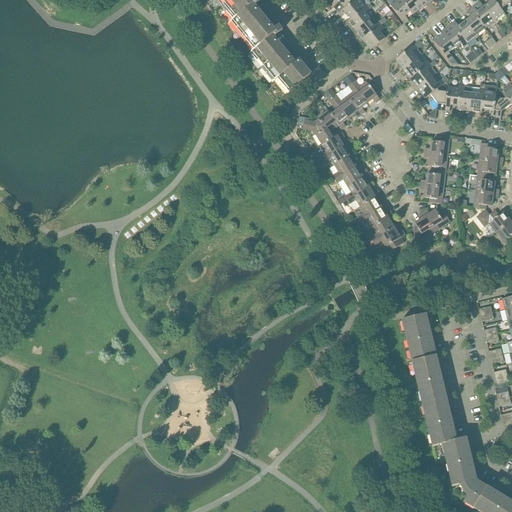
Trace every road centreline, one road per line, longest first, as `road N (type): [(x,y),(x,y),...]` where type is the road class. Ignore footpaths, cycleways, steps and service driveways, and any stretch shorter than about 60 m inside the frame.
road 1 (residential): [(511,478),(489,464),(471,428),(446,323),(459,320),(455,303),(511,289)]
road 2 (residential): [(269,0),(325,83),(352,62)]
